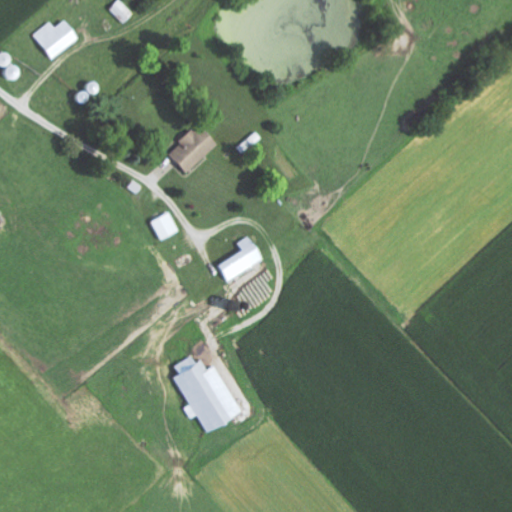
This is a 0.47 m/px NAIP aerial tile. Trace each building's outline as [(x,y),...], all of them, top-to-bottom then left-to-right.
[(112,11),(127,25),(136,15),(121,1),(112,11)] [(36,36),(54,61),(82,41),(68,21),(57,30),(53,24),(36,36)] [(189,175),(220,147),(201,127),(171,155),(189,175)] [(154,223),(163,242),(181,233),(172,215),(154,223)] [(220,267),(229,282),(265,261),(251,238),(240,244),(245,252),(220,267)] [(219,366),(209,371),(204,361),(197,364),(194,358),(178,366),(182,375),(177,377),(191,407),(187,408),(193,420),(201,416),(208,432),(243,415),(219,366)]
